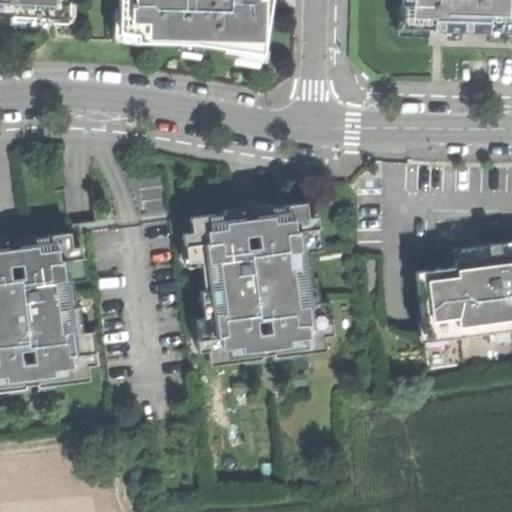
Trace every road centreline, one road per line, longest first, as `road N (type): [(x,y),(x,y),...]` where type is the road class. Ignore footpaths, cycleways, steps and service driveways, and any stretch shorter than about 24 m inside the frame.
road 1 (residential): [(0,100),(103,98),(316,129)]
road 2 (track): [(0,447),(129,433),(123,503)]
road 3 (residential): [(316,129),(511,127)]
road 4 (residential): [(316,129),(318,0)]
